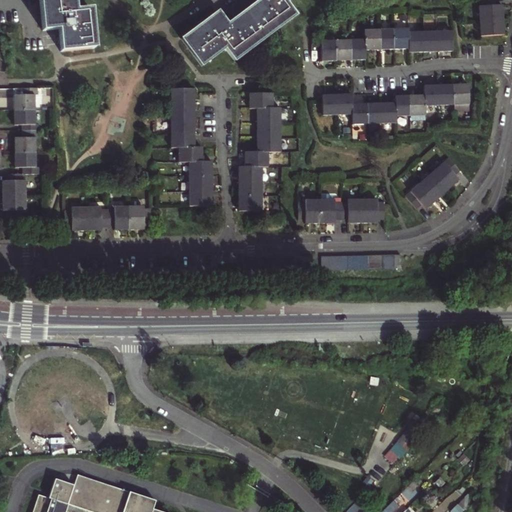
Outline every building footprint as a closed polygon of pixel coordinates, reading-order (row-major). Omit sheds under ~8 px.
[(61,50),(94,47),(91,10),(75,11),(73,0),(40,0),(43,30),(59,28),(60,37),(61,50)] [(219,10),(218,10),(182,37),(202,64),(225,46),(234,59),(296,14),(287,2),(289,0),(258,0),(256,2),(233,19),(228,22),(219,10)] [(494,0),(489,0),(477,1),(479,22),(502,20),(502,11),(501,6),(495,6),(494,0)] [(503,25),(502,20),(479,22),(480,37),(503,35),(503,25)] [(393,51),(392,30),(378,31),(379,51),(387,51),(393,51)] [(406,34),(406,30),(392,30),(393,51),(400,50),(407,50),(406,34)] [(374,51),(379,51),(378,31),(364,31),(364,41),(364,52),(374,51)] [(421,34),(422,53),(430,53),(437,53),(436,33),(421,34)] [(452,52),(452,46),(451,33),(436,33),(437,53),(445,53),(452,52)] [(422,53),(421,34),(406,34),(407,50),(407,54),(416,54),(422,53)] [(364,52),(364,41),(349,42),(350,61),(361,61),(364,61),(364,52)] [(320,43),(320,50),(320,60),(320,62),(330,62),(335,62),(334,42),(320,43)] [(345,61),(350,61),(349,42),(334,42),(335,62),(345,61)] [(467,106),(466,85),(460,85),(451,86),(452,106),(467,106)] [(422,87),(422,96),(422,107),(437,106),(436,86),(431,86),(422,87)] [(452,106),(451,86),(444,86),(436,86),(437,106),(452,106)] [(24,97),(16,97),(16,102),(16,112),(37,111),(37,97),(40,97),(39,90),(24,90),(24,97)] [(193,92),(170,92),(170,105),(193,105),(193,96),(193,92)] [(248,101),(248,109),(256,110),(272,110),(272,95),(248,94),(248,101)] [(322,116),(336,115),(335,95),(330,96),(321,96),(322,116)] [(336,115),(351,115),(351,105),(350,95),(346,95),(335,95),(336,115)] [(393,97),(393,103),(394,117),(408,117),(407,96),(401,97),(393,97)] [(422,107),(422,96),(417,96),(407,96),(408,117),(423,116),(422,107)] [(394,117),(393,103),(387,103),(378,104),(379,124),(394,124),(394,117)] [(351,125),(365,125),(364,104),(358,104),(351,105),(351,115),(351,125)] [(379,124),(378,104),(373,104),(364,104),(365,125),(379,124)] [(193,109),(193,105),(170,105),(170,119),(193,119),(193,109)] [(278,110),(272,110),(256,110),(256,118),(256,124),(279,125),(278,110)] [(16,126),(24,126),(24,133),(39,133),(39,126),(37,126),(37,111),(16,112),(16,121),(16,126)] [(193,124),(193,119),(170,119),(170,134),(193,134),(193,124)] [(279,125),(256,124),(256,130),(256,138),(279,138),(279,125)] [(40,139),(39,133),(24,133),(24,138),(16,138),(16,148),(16,154),(36,154),(36,139),(40,139)] [(170,134),(170,149),(178,149),(193,149),(193,140),(193,134),(170,134)] [(256,152),(267,152),(279,152),(279,138),(256,138),(256,142),(256,152)] [(201,149),(193,149),(178,149),(178,164),(188,164),(201,164),(201,156),(201,149)] [(256,152),(244,152),(244,157),(244,167),(260,167),(267,167),(267,152),(256,152)] [(39,169),(36,169),(36,154),(16,154),(16,162),(16,169),(23,169),(23,175),(39,175),(39,169)] [(459,170),(447,157),(406,196),(418,208),(422,204),(426,209),(433,203),(445,191),(456,181),(459,178),(454,174),(459,170)] [(210,164),(201,164),(188,164),(188,178),(211,179),(210,170),(210,164)] [(244,167),(238,167),(238,172),(238,181),(260,181),(260,167),(244,167)] [(6,182),(3,182),(3,187),(3,198),(26,198),(26,182),(24,182),(23,175),(11,175),(6,176),(6,182)] [(211,184),(211,179),(188,178),(188,193),(211,193),(211,184)] [(260,181),(238,181),(238,190),(238,197),(260,197),(260,181)] [(211,193),(188,193),(187,208),(211,208),(211,200),(211,193)] [(238,205),(238,211),(260,211),(260,197),(238,197),(238,205)] [(26,212),(26,198),(3,198),(3,206),(3,212),(6,211),(6,218),(23,218),(23,212),(26,212)] [(355,224),(362,224),(361,201),(347,201),(347,204),(340,204),(341,222),(347,222),(347,224),(355,224)] [(377,203),(377,201),(361,201),(362,224),(374,224),(377,224),(377,221),(383,221),(382,203),(377,203)] [(305,223),(305,225),(313,225),(319,225),(318,202),(304,202),(304,205),(297,205),(298,223),(305,223)] [(335,222),(341,222),(340,204),(334,204),(334,202),(318,202),(319,225),(330,225),(335,225),(335,222)] [(78,227),(84,227),(83,205),(69,205),(69,207),(63,207),(63,224),(68,224),(68,227),(78,227)] [(99,224),(105,224),(105,207),(98,207),(98,205),(83,205),(84,227),(93,227),(99,227),(99,224)] [(111,205),(111,207),(105,207),(105,224),(111,224),(111,227),(119,227),(127,227),(126,205),(111,205)] [(141,224),(147,224),(146,207),(141,207),(141,205),(126,205),(127,227),(137,227),(141,227),(141,224)] [(311,266),(391,265),(391,252),(311,254),(311,266)] [(227,269),(284,267),(283,255),(227,256),(227,269)] [(153,511),(156,504),(82,478),(78,489),(57,482),(51,500),(42,497),(36,511),(153,511)] [(344,511),(368,511),(357,499),(344,511)] [(389,511),(396,506),(391,501),(379,511),(389,511)]
